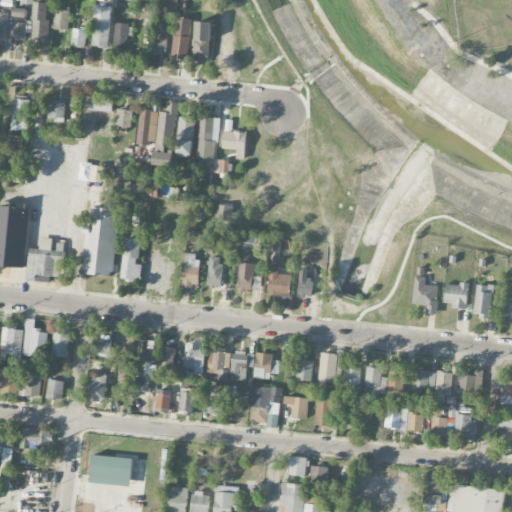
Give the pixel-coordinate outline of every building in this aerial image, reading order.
[(15,0),(15,7),(30,8),(30,0),(15,0)] [(51,3),(34,2),(32,40),(37,40),(37,49),(48,50),(51,3)] [(93,47),(109,48),(111,8),(95,7),(93,47)] [(12,39),(26,40),(28,8),(13,8),(12,39)] [(54,29),(69,30),(69,10),(55,10),(54,29)] [(172,58),(188,59),(190,19),(174,18),(172,58)] [(210,22),(194,22),(195,63),(211,63),(210,22)] [(114,47),(128,48),(128,24),(114,23),(114,47)] [(71,47),(85,47),(86,28),(72,28),(71,47)] [(152,37),(151,55),(167,55),(167,30),(160,30),(160,38),(152,37)] [(28,131),(29,99),(13,99),(12,130),(28,131)] [(88,110),(113,112),(113,100),(88,99),(88,110)] [(49,120),(64,121),(65,101),(50,101),(49,120)] [(166,147),(172,147),(175,103),(167,102),(166,112),(158,112),(156,157),(165,157),(166,147)] [(129,129),(133,112),(118,108),(114,126),(129,129)] [(158,110),(139,110),(137,144),(156,145),(158,110)] [(177,157),(192,157),(194,118),(179,117),(177,157)] [(196,165),(213,167),(219,118),(201,117),(196,165)] [(246,132),(223,131),(223,149),(237,150),(237,159),(245,159),(246,132)] [(19,174),(20,166),(16,166),(18,153),(9,152),(6,186),(12,187),(13,173),(19,174)] [(229,160),(214,160),(214,173),(229,174),(229,160)] [(90,181),(102,183),(104,167),(92,165),(90,181)] [(122,182),(122,168),(113,168),(114,182),(122,182)] [(159,184),(151,183),(149,191),(153,191),(152,196),(157,197),(159,184)] [(131,193),(142,194),(142,185),(132,185),(131,193)] [(231,221),(233,206),(218,205),(216,220),(231,221)] [(0,265),(26,267),(29,208),(0,206),(0,265)] [(82,274),(114,276),(120,209),(92,207),(91,224),(87,224),(82,274)] [(27,281),(50,282),(51,276),(60,277),(61,260),(64,260),(66,243),(54,243),(54,239),(40,238),(40,249),(29,248),(27,281)] [(142,264),(139,264),(141,239),(124,238),(122,280),(141,281),(142,264)] [(260,251),(261,241),(239,239),(238,249),(260,251)] [(198,286),(199,254),(184,253),(183,285),(198,286)] [(223,257),(208,257),(207,287),(222,287),(223,257)] [(261,276),(254,276),(254,263),(239,263),(238,290),(254,291),(254,289),(261,289),(261,276)] [(291,275),(278,274),(278,266),(269,266),(268,295),(291,295),(291,275)] [(298,296),(313,296),(314,279),(308,279),(308,269),(300,268),(298,296)] [(426,285),(426,277),(414,277),(413,304),(427,305),(426,314),(437,314),(438,286),(426,285)] [(446,282),(444,303),(453,304),(452,307),(466,309),(469,285),(446,282)] [(494,286),(477,284),(473,316),(490,318),(494,286)] [(508,321),(511,321),(511,297),(504,296),(502,314),(509,315),(508,321)] [(36,320),(27,319),(23,355),(46,358),(49,331),(34,330),(36,320)] [(22,362),(23,329),(2,328),(1,361),(22,362)] [(52,356),(68,357),(69,334),(53,333),(52,356)] [(93,354),(111,355),(112,337),(94,336),(93,354)] [(152,353),(153,341),(143,340),(143,353),(152,353)] [(160,371),(173,372),(176,348),(162,346),(160,371)] [(184,357),(184,374),(204,374),(205,350),(193,349),(193,348),(187,348),(186,357),(184,357)] [(228,380),(229,365),(230,352),(210,350),(207,378),(228,380)] [(231,380),(246,381),(247,367),(253,367),(254,353),(232,352),(231,380)] [(328,382),(335,383),(339,355),(322,352),(317,387),(327,388),(328,382)] [(273,360),(273,354),(255,353),(254,378),(270,379),(270,373),(279,374),(279,361),(273,360)] [(314,361),(299,359),(295,380),(311,382),(314,361)] [(344,384),(360,385),(361,366),(345,365),(344,384)] [(119,381),(134,381),(134,366),(119,366),(119,381)] [(365,394),(385,395),(386,368),(366,367),(365,394)] [(0,392),(19,394),(20,370),(0,369),(0,392)] [(405,370),(389,370),(389,394),(404,394),(405,370)] [(435,389),(436,371),(414,370),(413,393),(421,393),(421,389),(435,389)] [(42,397),(42,372),(26,371),(26,396),(42,397)] [(452,372),(437,372),(435,402),(445,403),(445,396),(451,396),(452,372)] [(87,401),(105,402),(107,375),(88,374),(87,401)] [(459,399),(480,400),(481,376),(460,375),(459,399)] [(63,399),(64,381),(49,379),(47,398),(63,399)] [(501,405),(511,404),(511,379),(502,379),(501,405)] [(282,387),(253,386),(251,422),(267,422),(267,402),(281,403),(282,387)] [(193,400),(199,400),(200,389),(181,389),(180,410),(192,411),(193,400)] [(171,391),(157,390),(156,409),(170,409),(171,391)] [(292,418),(307,419),(308,398),(284,397),(284,404),(292,404),(292,418)] [(224,398),(208,398),(208,414),(223,414),(224,398)] [(316,425),(330,426),(331,400),(317,399),(316,425)] [(279,428),(280,404),(268,403),(267,427),(279,428)] [(357,407),(342,405),(339,423),(355,425),(357,407)] [(447,418),(441,418),(442,408),(433,408),(432,433),(446,434),(447,418)] [(408,411),(386,410),(385,428),(407,429),(408,411)] [(425,414),(409,413),(408,431),(424,432),(425,414)] [(475,415),(455,414),(454,439),(475,440),(475,415)] [(373,418),(363,417),(362,430),(371,431),(373,418)] [(511,419),(500,419),(500,443),(511,443),(511,419)] [(51,446),(51,429),(21,429),(21,446),(51,446)] [(11,469),(13,449),(4,448),(2,467),(0,466),(0,470),(0,468),(11,469)] [(91,483),(131,486),(133,458),(92,456),(91,483)] [(307,458),(289,456),(288,475),(306,477),(307,458)] [(328,483),(329,467),(311,466),(310,482),(328,483)] [(426,479),(425,510),(445,510),(445,493),(448,493),(449,480),(426,479)] [(304,511),(306,484),(281,483),(279,511),(304,511)] [(238,511),(239,487),(216,486),(214,511),(231,511),(232,511),(238,511)] [(168,511),(186,511),(188,488),(169,487),(168,511)] [(209,511),(210,494),(192,493),(191,511),(209,511)]
